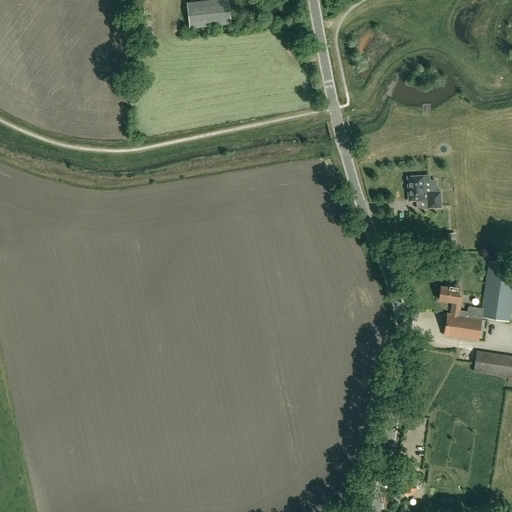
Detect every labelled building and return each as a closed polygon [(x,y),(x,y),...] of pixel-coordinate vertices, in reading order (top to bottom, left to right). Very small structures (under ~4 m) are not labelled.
[(188,6),(191,32),(233,27),(230,2),(188,6)] [(407,177),(409,201),(428,200),(428,208),(441,207),(440,192),(424,193),(423,182),(429,182),(429,176),(407,177)] [(447,244),(457,243),(456,234),(447,234),(447,244)] [(509,321),(511,302),(511,264),(490,262),(483,309),(482,317),(509,321)] [(459,316),(460,311),(462,298),(458,297),(459,286),(448,285),(447,288),(441,287),(439,300),(453,302),(451,315),(448,314),(444,335),(479,340),(482,320),(468,317),(459,316)] [(463,348),(440,344),(436,371),(459,375),(463,348)] [(511,377),(511,356),(477,351),(474,372),(511,377)] [(402,487),(401,488),(406,495),(417,488),(412,480),(409,482),(408,481),(401,486),(402,487)]
